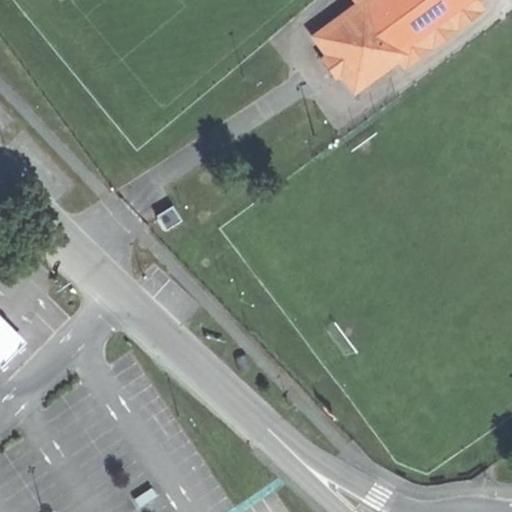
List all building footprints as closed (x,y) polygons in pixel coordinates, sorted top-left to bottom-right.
[(336,66),(350,85),(392,54),(395,52),(393,48),(406,38),(408,41),(451,9),(449,6),(457,0),(365,0),(360,4),(358,1),(354,4),(313,35),(327,54),(331,51),(340,63),(336,66)] [(476,9),(469,0),(457,0),(449,6),(451,9),(408,41),(406,38),(393,48),(395,52),(392,54),(400,65),(476,9)] [(327,54),(336,66),(340,63),(331,51),(327,54)] [(172,209),(156,218),(162,228),(178,219),(172,209)] [(0,328),(0,358),(16,343),(0,328)]
